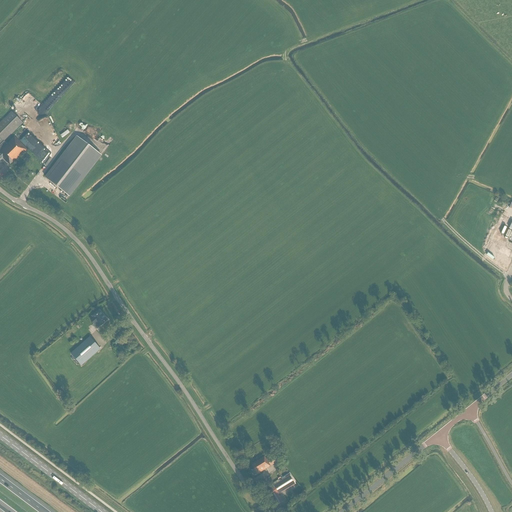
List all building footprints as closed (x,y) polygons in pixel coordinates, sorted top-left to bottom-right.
[(18,94),(29,108),(37,102),(25,88),(18,94)] [(7,144),(4,141),(23,123),(12,112),(0,123),(0,151),(0,152),(0,163),(1,163),(0,161),(3,159),(7,163),(11,167),(28,150),(14,137),(7,144)] [(77,136),(44,178),(70,197),(102,156),(77,136)] [(504,225),(507,215),(501,213),(498,223),(504,225)] [(97,330),(99,327),(107,320),(99,310),(92,316),(94,319),(91,322),(97,330)] [(77,344),(79,347),(93,335),(80,320),(74,325),(76,328),(73,331),(74,333),(72,335),(75,339),(78,337),(81,340),(77,344)] [(91,338),(71,354),(81,366),(100,349),(91,338)] [(103,355),(66,387),(75,397),(111,365),(103,355)] [(264,457),(248,467),(254,476),(277,462),(273,455),(266,459),(264,457)] [(277,505),(283,501),(279,494),(295,484),(290,475),(273,486),(274,487),(267,491),(271,499),(272,498),(277,505)]
